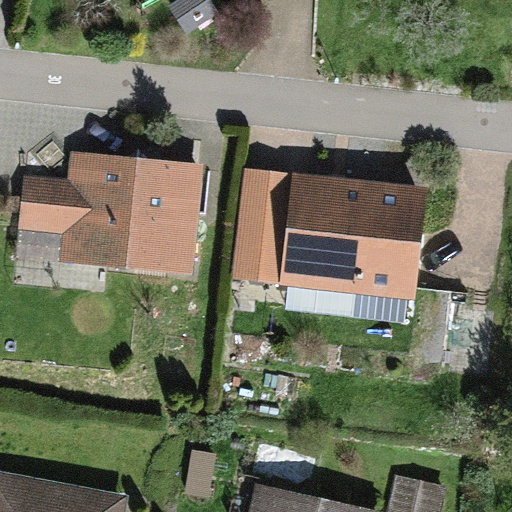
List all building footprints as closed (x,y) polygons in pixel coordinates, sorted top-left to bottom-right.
[(191,164),(66,153),(63,181),(25,178),(21,224),(59,227),(57,251),(183,262),(191,164)] [(410,190),(287,180),(280,275),(402,284),(410,190)] [(113,511),(116,498),(0,477),(0,511),(113,511)] [(401,485),(395,511),(427,511),(431,491),(401,485)] [(371,511),(372,510),(254,488),(249,511),(371,511)]
